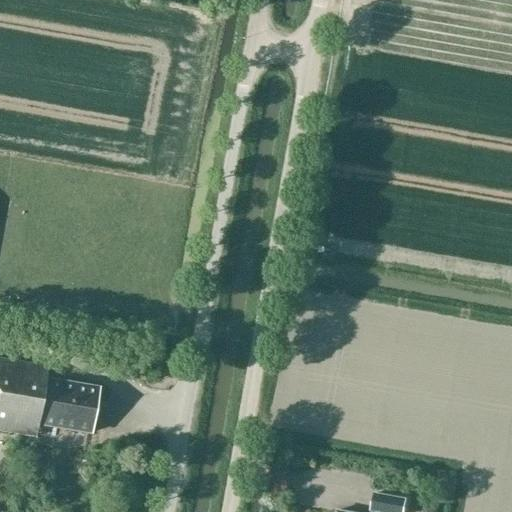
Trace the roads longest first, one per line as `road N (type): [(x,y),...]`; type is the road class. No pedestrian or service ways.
road 1 (unclassified): [(250,45),(167,511)]
road 2 (unclassified): [(227,511),(310,55)]
road 3 (track): [(185,406),(0,347)]
